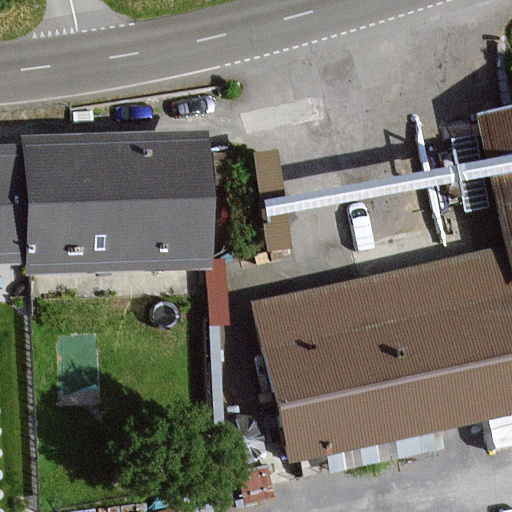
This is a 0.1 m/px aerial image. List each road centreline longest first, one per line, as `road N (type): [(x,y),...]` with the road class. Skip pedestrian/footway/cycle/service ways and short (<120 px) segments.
road 1 (tertiary): [(363,0),(159,49),(0,72)]
road 2 (unknown): [(511,468),(309,511)]
